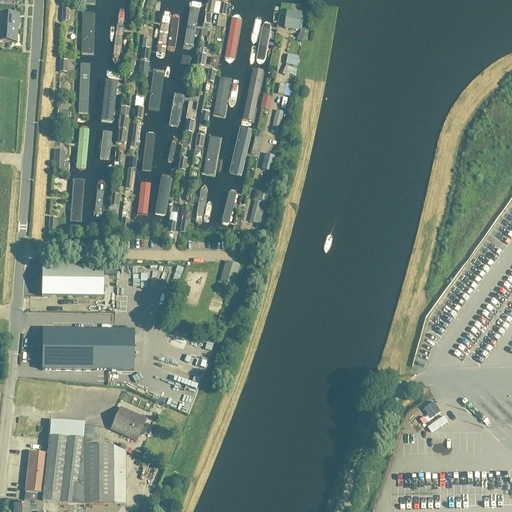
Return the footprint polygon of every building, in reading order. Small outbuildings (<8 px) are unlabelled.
[(131,0),(127,0),(120,0),(114,49),(124,50),(131,0)] [(163,51),(169,1),(159,0),(154,50),(163,51)] [(194,50),(203,0),(200,0),(192,0),(185,48),(194,50)] [(89,38),(90,3),(80,3),(79,38),(89,38)] [(233,56),(241,7),(232,5),(223,54),(233,56)] [(267,56),(278,7),(268,5),(257,54),(267,56)] [(298,30),(301,13),(287,10),(284,28),(298,30)] [(0,16),(0,29),(17,30),(18,17),(0,16)] [(0,42),(16,44),(17,30),(0,29),(0,42)] [(142,38),(141,48),(148,49),(149,49),(151,39),(150,39),(142,38)] [(141,48),(140,59),(147,60),(148,49),(141,48)] [(188,86),(194,51),(184,50),(178,84),(188,86)] [(79,52),(77,92),(87,92),(89,52),(79,52)] [(298,66),(299,58),(287,56),(286,63),(298,66)] [(122,61),(112,60),(106,109),(116,111),(122,61)] [(223,113),(231,64),(222,62),(213,111),(223,113)] [(59,74),(74,75),(74,64),(60,64),(59,74)] [(254,116),(265,67),(255,65),(244,113),(254,116)] [(286,70),(282,76),(288,79),(291,73),(286,70)] [(149,79),(144,118),(153,119),(159,81),(149,79)] [(180,130),(187,92),(177,90),(170,129),(180,130)] [(263,103),(261,113),(269,114),(271,105),(263,103)] [(87,107),(77,106),(74,146),(84,146),(87,107)] [(126,130),(127,117),(128,108),(121,107),(120,117),(121,117),(120,129),(126,130)] [(135,107),(133,119),(141,120),(142,108),(135,107)] [(277,134),(282,112),(276,111),(274,121),(271,133),(277,134)] [(110,168),(115,119),(105,118),(100,167),(110,168)] [(187,120),(185,132),(192,133),(194,121),(187,120)] [(212,173),(221,124),(211,122),(202,171),(212,173)] [(148,174),(154,125),(144,124),(138,173),(148,174)] [(242,175),(253,126),(243,124),(232,173),(242,175)] [(164,168),(174,169),(180,131),(170,129),(164,168)] [(201,148),(203,136),(204,132),(198,131),(198,135),(197,135),(195,147),(201,148)] [(258,159),(263,136),(256,134),(250,157),(258,159)] [(81,184),(83,149),(73,148),(71,183),(81,184)] [(63,171),(65,152),(55,151),(53,171),(63,171)] [(270,171),(274,157),(266,155),(262,169),(269,171),(270,171)] [(164,222),(173,173),(163,171),(155,220),(164,222)] [(132,191),(134,174),(128,173),(125,190),(132,191)] [(231,226),(242,177),(232,175),(221,223),(231,226)] [(140,228),(146,178),(136,177),(131,227),(140,228)] [(201,230),(210,181),(200,179),(191,228),(201,230)] [(102,225),(107,186),(97,185),(92,224),(102,225)] [(260,224),(264,207),(260,206),(261,203),(255,201),(253,207),(251,217),(250,222),(260,224)] [(173,234),(175,222),(177,214),(171,213),(169,221),(167,233),(173,234)] [(186,233),(188,221),(189,216),(183,215),(180,232),(184,233),(186,233)] [(233,285),(239,266),(225,262),(220,281),(231,284),(233,285)] [(104,268),(44,267),(43,297),(103,298),(104,268)] [(118,288),(118,309),(128,309),(128,288),(118,288)] [(43,330),(42,371),(111,372),(115,372),(133,372),(133,332),(43,330)] [(185,412),(195,383),(180,377),(170,406),(185,412)] [(142,427),(145,420),(120,408),(110,429),(136,441),(139,433),(142,434),(144,428),(142,427)] [(113,476),(113,446),(101,441),(97,441),(97,427),(84,427),(84,424),(51,421),(49,437),(48,437),(47,455),(29,453),(24,501),(60,505),(83,507),(82,507),(83,507),(83,504),(113,504),(112,489),(113,476)]
